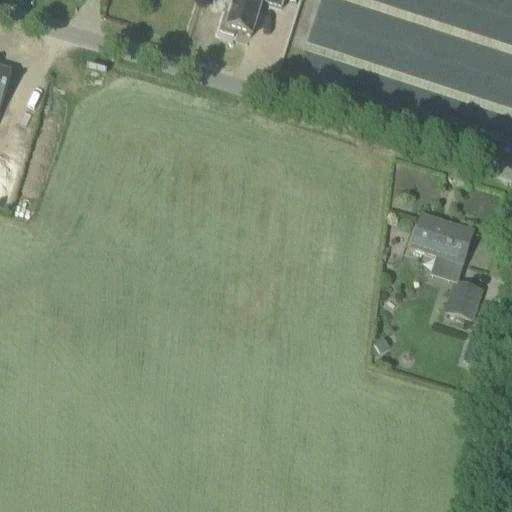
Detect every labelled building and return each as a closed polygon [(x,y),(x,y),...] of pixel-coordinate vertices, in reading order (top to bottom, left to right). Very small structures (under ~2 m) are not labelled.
[(235,0),(228,23),(224,22),(220,35),(233,39),(234,35),(250,40),(261,4),(283,11),(286,0),(235,0)] [(0,131),(13,135),(28,82),(0,73),(0,131)] [(471,236),(421,220),(411,252),(461,268),(471,236)] [(471,324),(480,295),(453,286),(443,315),(459,321),(471,324)] [(479,367),(486,349),(469,344),(463,362),(479,367)]
